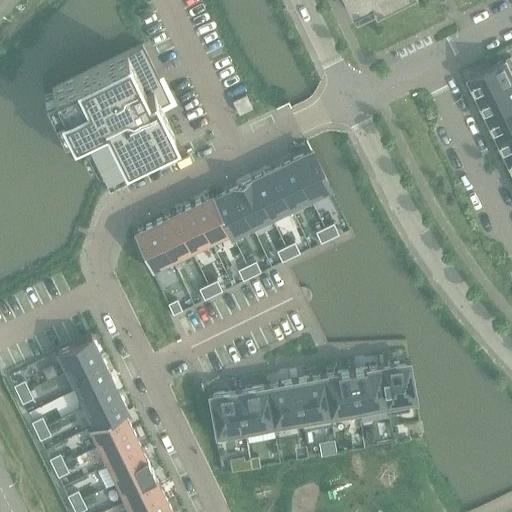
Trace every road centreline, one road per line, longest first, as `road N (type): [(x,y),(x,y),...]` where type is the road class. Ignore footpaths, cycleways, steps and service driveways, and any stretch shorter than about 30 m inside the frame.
road 1 (residential): [(148,369),(99,274),(98,254),(122,212),(351,95)]
road 2 (residential): [(511,355),(428,249),(351,95)]
road 3 (residential): [(426,59),(511,238)]
road 4 (residential): [(217,511),(148,369)]
road 5 (residential): [(148,369),(289,300)]
